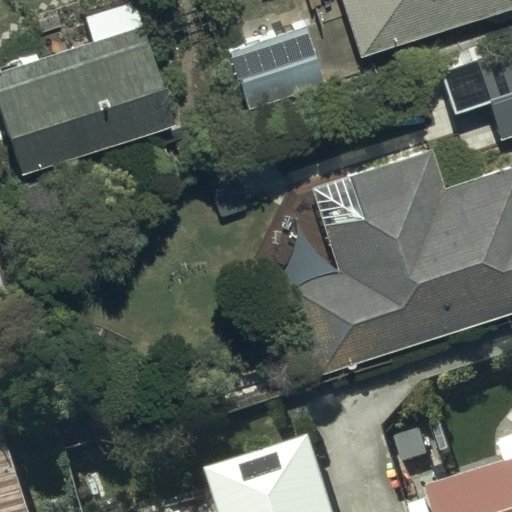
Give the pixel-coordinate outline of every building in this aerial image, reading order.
[(83,34),(0,60),(0,124),(13,168),(42,159),(47,175),(72,167),(67,151),(163,122),(127,0),(119,0),(76,13),(83,34)] [(336,0),(352,49),(507,0),(336,0)] [(315,74),(298,22),(221,47),(237,99),(315,74)] [(444,104),(480,93),(492,135),(511,129),(511,33),(498,38),(496,31),(429,51),(444,104)] [(431,183),(418,143),(303,179),(328,258),(276,275),(306,368),(511,301),(511,161),(511,157),(431,183)] [(0,511),(27,511),(0,424),(0,511)] [(213,511),(328,511),(308,446),(203,479),(213,511)] [(424,501),(427,511),(511,511),(511,447),(498,452),(506,473),(424,501)]
